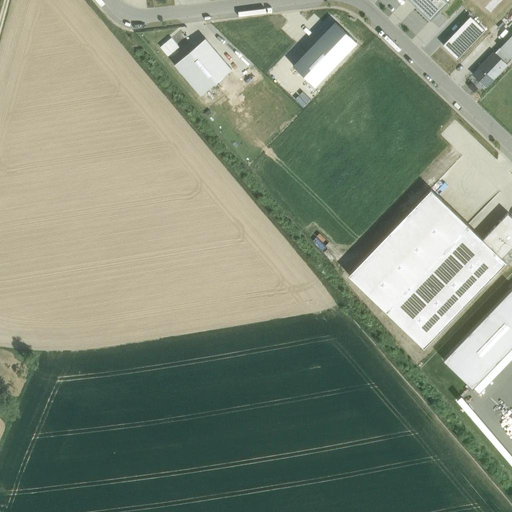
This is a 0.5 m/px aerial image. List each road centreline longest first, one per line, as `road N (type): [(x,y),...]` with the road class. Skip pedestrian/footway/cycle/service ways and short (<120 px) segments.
road 1 (unclassified): [(358,0),(511,143)]
road 2 (unclassified): [(110,0),(134,17),(271,0)]
